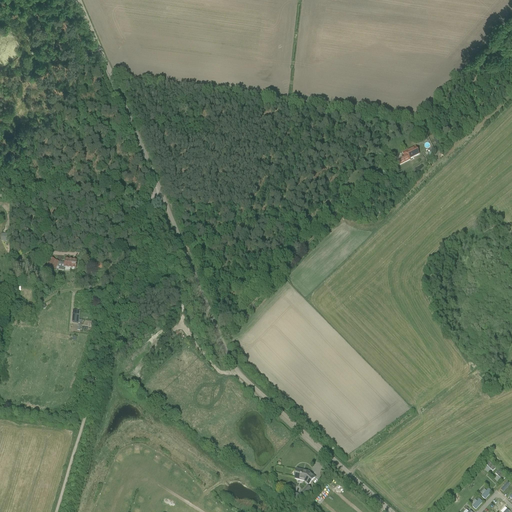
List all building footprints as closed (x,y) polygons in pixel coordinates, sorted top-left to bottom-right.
[(407,156),(397,161),(399,165),(409,160),(409,159),(419,154),(415,147),(407,151),(405,152),(407,156)] [(58,263),(49,258),(45,268),(52,271),(52,269),(57,271),(58,270),(64,271),(64,268),(75,270),(76,261),(64,260),(64,263),(58,263)] [(77,320),(75,320),(75,311),(68,310),(68,324),(77,324),(77,320)] [(297,470),(296,472),(295,472),(294,473),(294,474),(294,475),(294,476),(295,476),(295,479),(304,481),(308,485),(315,478),(310,474),(310,475),(308,473),(302,472),(302,471),(297,470)] [(490,475),(498,483),(503,478),(495,470),(490,475)] [(311,490),(307,486),(301,492),(306,496),(311,490)] [(486,489),(483,491),(481,490),(478,492),(480,495),(478,497),(481,500),(489,493),(486,489)] [(472,501),(468,507),(473,511),(479,502),(476,499),(474,502),(472,501)]
